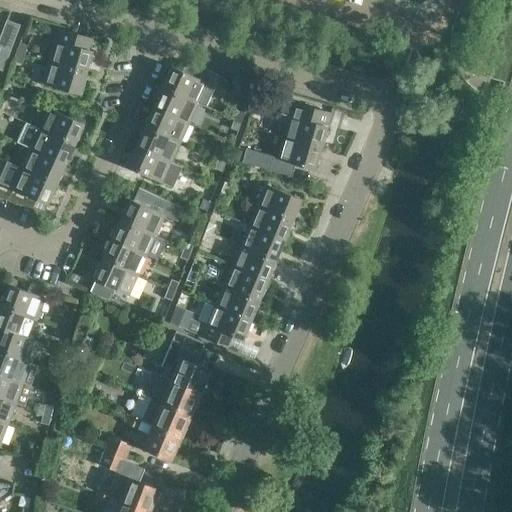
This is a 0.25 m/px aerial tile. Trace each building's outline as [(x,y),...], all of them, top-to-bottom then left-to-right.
[(19,25),(5,20),(0,34),(0,47),(9,51),(19,25)] [(49,61),(86,72),(93,50),(90,50),(93,38),(59,28),(49,61)] [(17,52),(24,54),(27,45),(20,42),(17,52)] [(0,47),(0,59),(5,61),(9,51),(0,47)] [(24,54),(17,52),(13,60),(21,63),(24,54)] [(86,72),(49,61),(43,83),(80,94),(86,72)] [(163,86),(205,105),(214,85),(211,84),(216,73),(211,71),(204,68),(200,67),(195,66),(190,66),(186,66),(183,71),(172,66),(163,86)] [(205,105),(163,86),(154,106),(189,122),(198,103),(205,106),(205,105)] [(0,112),(2,113),(2,112),(9,114),(12,104),(0,99),(0,112)] [(283,135),(321,147),(331,112),(285,99),(281,113),(289,116),(283,135)] [(154,106),(144,127),(180,143),(189,122),(154,106)] [(39,128),(74,144),(84,124),(49,108),(39,128)] [(234,120),(241,123),(245,113),(238,110),(234,120)] [(455,115),(443,110),(440,120),(451,124),(455,115)] [(241,123),(234,120),(231,127),(238,131),(241,123)] [(17,142),(66,163),(74,144),(39,128),(26,122),(17,142)] [(136,146),(171,162),(180,143),(144,127),(136,146)] [(321,147),(283,135),(276,158),(315,169),(321,147)] [(21,168),(57,183),(66,163),(17,142),(30,148),(21,168)] [(182,167),(171,162),(136,146),(127,166),(173,187),(182,167)] [(218,160),(225,164),(229,153),(217,148),(215,155),(219,156),(218,160)] [(248,149),(244,163),(271,170),(274,157),(248,149)] [(225,164),(218,160),(215,168),(223,171),(225,164)] [(57,183),(21,168),(12,188),(47,204),(57,183)] [(221,190),(228,193),(232,184),(225,181),(221,190)] [(255,207),(292,221),(301,199),(265,183),(255,207)] [(228,193),(221,190),(218,199),(225,202),(228,193)] [(200,208),(206,211),(210,201),(204,198),(200,208)] [(120,219),(156,235),(165,214),(130,199),(120,219)] [(255,207),(247,226),(284,240),(292,221),(255,207)] [(111,238),(147,254),(157,259),(166,239),(156,235),(120,219),(111,238)] [(204,233),(212,236),(217,223),(209,220),(204,233)] [(239,247),(276,261),(284,240),(247,226),(239,247)] [(212,236),(204,233),(202,239),(209,242),(212,236)] [(102,258),(138,274),(147,254),(111,238),(102,258)] [(183,247),(191,250),(194,242),(186,239),(183,247)] [(191,250),(183,247),(180,257),(188,260),(191,250)] [(231,266),(268,280),(276,261),(239,247),(231,266)] [(138,274),(102,258),(93,278),(128,295),(138,274)] [(189,272),(197,275),(201,264),(193,261),(189,272)] [(223,286),(259,300),(268,280),(231,266),(223,286)] [(197,275),(189,272),(186,281),(194,283),(197,275)] [(168,287),(176,290),(179,282),(171,279),(168,287)] [(0,306),(37,320),(45,297),(9,284),(0,306)] [(223,286),(214,306),(251,320),(259,300),(223,286)] [(176,290),(168,287),(164,296),(172,300),(176,290)] [(178,302),(185,305),(189,296),(181,293),(178,302)] [(1,330),(30,337),(37,320),(0,306),(0,328),(2,329),(1,330)] [(251,320),(214,306),(207,324),(204,325),(200,335),(228,347),(232,336),(243,340),(251,320)] [(63,328),(71,330),(73,321),(65,319),(63,328)] [(71,330),(63,328),(61,337),(69,339),(71,330)] [(1,330),(0,333),(0,351),(31,363),(39,341),(30,337),(1,330)] [(160,376),(199,392),(210,368),(194,362),(202,341),(180,333),(166,367),(152,361),(149,370),(160,376)] [(68,358),(85,362),(89,343),(73,339),(68,358)] [(0,351),(0,374),(23,383),(31,363),(0,351)] [(53,370),(62,372),(64,363),(55,361),(53,370)] [(65,381),(82,385),(86,366),(69,362),(65,381)] [(62,372),(53,370),(51,380),(60,382),(62,372)] [(0,397),(15,404),(23,383),(0,374),(0,397)] [(151,398),(190,415),(199,392),(160,376),(151,398)] [(151,426),(180,438),(190,415),(151,398),(139,393),(130,415),(137,418),(152,424),(151,426)] [(0,397),(0,420),(8,424),(15,404),(0,397)] [(42,413),(51,415),(53,405),(44,403),(42,413)] [(51,415),(42,413),(40,422),(49,424),(51,415)] [(130,415),(127,414),(124,421),(134,426),(137,418),(130,415)] [(180,438),(151,426),(152,424),(137,418),(134,426),(137,427),(137,429),(148,434),(142,447),(171,459),(180,438)] [(106,446),(127,455),(131,444),(110,435),(106,446)] [(34,456),(42,458),(44,449),(36,447),(34,456)] [(125,461),(103,453),(98,463),(120,472),(125,461)] [(120,501),(148,511),(149,511),(158,489),(129,478),(120,501)] [(0,504),(1,500),(13,493),(14,485),(0,482),(0,504)] [(100,484),(97,492),(110,497),(113,489),(100,484)] [(148,511),(120,501),(110,497),(97,492),(94,500),(112,507),(110,511),(148,511)]
